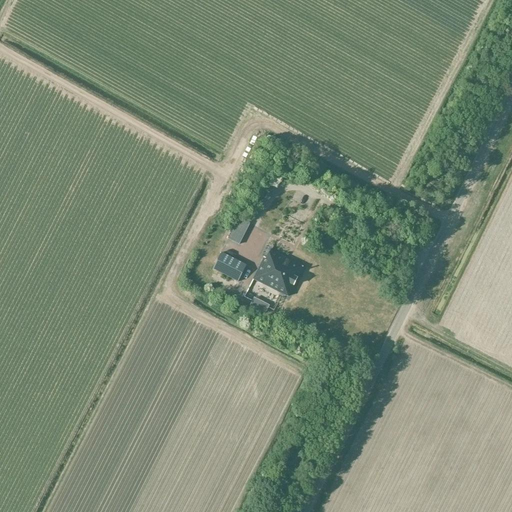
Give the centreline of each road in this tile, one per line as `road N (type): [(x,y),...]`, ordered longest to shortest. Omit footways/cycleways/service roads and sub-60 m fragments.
road 1 (track): [(0,48),(212,164),(230,167),(259,124),(448,219)]
road 2 (unclassified): [(303,511),(511,92)]
